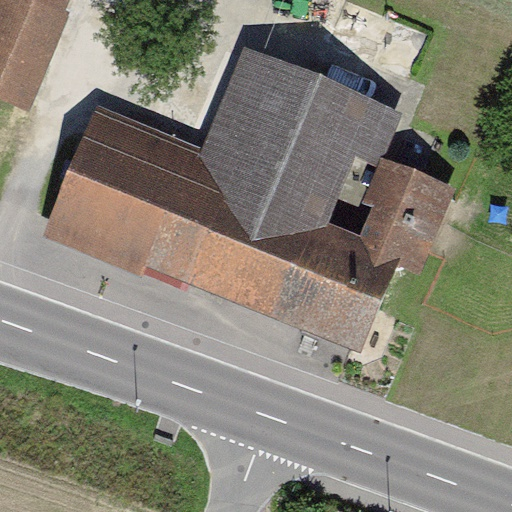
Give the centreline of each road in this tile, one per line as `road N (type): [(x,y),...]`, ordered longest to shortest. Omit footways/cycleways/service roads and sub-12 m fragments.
road 1 (primary): [(0,315),(269,412)]
road 2 (primary): [(269,412),(511,501)]
